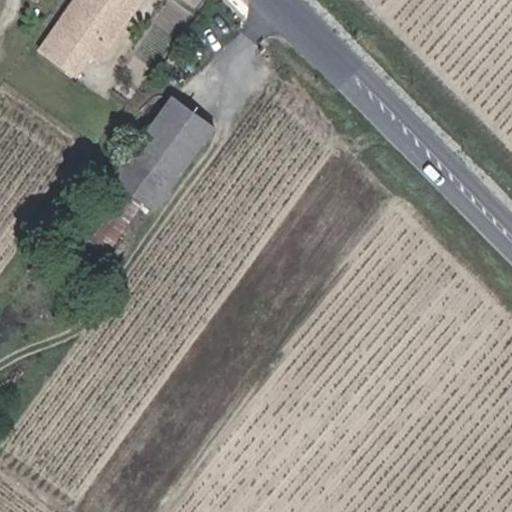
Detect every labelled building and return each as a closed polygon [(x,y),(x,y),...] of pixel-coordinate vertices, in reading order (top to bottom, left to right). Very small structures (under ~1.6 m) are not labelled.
[(72,0),(54,27),(91,53),(100,60),(144,0),(72,0)] [(54,27),(49,23),(33,46),(75,75),(91,53),(54,27)] [(141,93),(131,87),(124,97),(134,103),(141,93)] [(214,135),(172,105),(112,187),(142,209),(154,218),(214,135)] [(142,209),(112,187),(58,262),(87,282),(142,209)]
